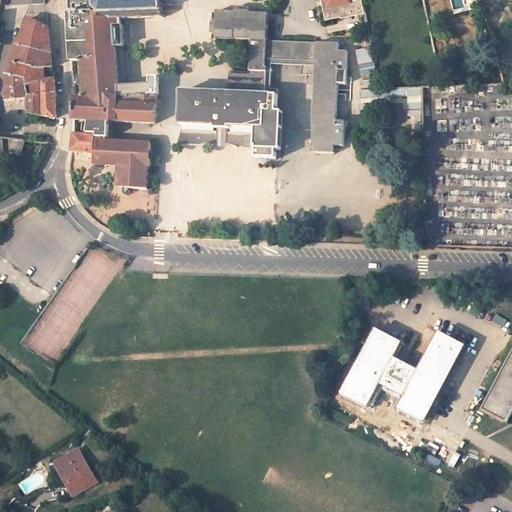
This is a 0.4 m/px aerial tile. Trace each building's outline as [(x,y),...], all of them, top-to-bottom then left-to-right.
[(68,0),(70,19),(85,18),(85,14),(94,14),(91,10),(89,0),(68,0)] [(89,0),(91,10),(94,14),(85,14),(85,18),(70,19),(72,61),(83,60),(86,98),(75,99),(75,120),(90,120),(110,121),(156,123),(158,96),(159,96),(159,78),(151,78),(151,84),(120,87),(117,51),(123,51),(123,47),(124,47),(123,26),(121,27),(120,20),(163,18),(162,0),(89,0)] [(365,12),(362,0),(322,0),(326,19),(342,16),(342,17),(365,12)] [(503,32),(511,29),(511,0),(480,0),(485,17),(498,14),(503,32)] [(250,74),(228,73),(227,94),(182,92),(181,124),(216,125),(216,128),(230,129),(230,126),(259,127),(264,127),(263,150),(259,150),(259,159),(279,159),(279,151),(280,131),(284,131),(284,113),(279,113),(280,97),(272,96),(267,96),(268,72),(267,72),(267,69),(268,40),(268,15),(217,13),(216,41),(251,43),(250,74)] [(52,53),(49,29),(28,20),(17,45),(52,53)] [(319,42),(268,40),(267,69),(272,69),(273,63),(304,64),(303,74),(317,75),(319,42)] [(340,43),(319,42),(317,75),(314,153),(335,154),(336,146),(345,146),(345,127),(337,126),(339,84),(347,84),(349,51),(340,51),(340,43)] [(8,75),(35,80),(45,80),(45,77),(44,68),(53,67),(52,53),(17,45),(12,56),(10,64),(8,75)] [(373,47),(360,49),(361,55),(374,53),(373,47)] [(272,69),(267,69),(267,72),(268,72),(267,96),(272,96),(280,97),(280,92),(271,91),(272,69)] [(28,98),(42,96),(42,115),(56,118),(55,79),(45,80),(35,80),(8,75),(7,100),(28,98)] [(372,89),(361,89),(361,97),(424,94),(424,87),(381,89),(372,89)] [(42,115),(42,96),(28,98),(27,114),(42,115)] [(424,101),(408,101),(408,109),(424,108),(424,101)] [(392,102),(377,102),(377,110),(393,109),(392,102)] [(154,143),(107,140),(107,138),(109,138),(110,121),(90,120),(88,134),(75,133),(74,142),(73,151),(97,153),(96,163),(120,165),(120,187),(148,189),(150,165),(153,165),(154,143)] [(258,148),(259,127),(230,126),(230,129),(216,128),(216,125),(181,124),(180,144),(197,145),(216,144),(232,144),(248,147),(258,148)] [(17,140),(12,152),(20,155),(22,151),(26,141),(17,140)] [(22,151),(29,153),(33,141),(26,141),(22,151)] [(41,142),(35,156),(43,159),(51,143),(41,142)] [(360,293),(360,309),(369,309),(370,293),(360,293)] [(403,348),(379,335),(348,395),(373,407),(385,385),(408,397),(402,409),(425,422),(463,349),(438,336),(420,372),(397,360),(403,348)] [(511,357),(484,410),(509,423),(511,417),(511,357)] [(100,482),(81,451),(55,465),(67,488),(70,486),(75,495),(100,482)]
